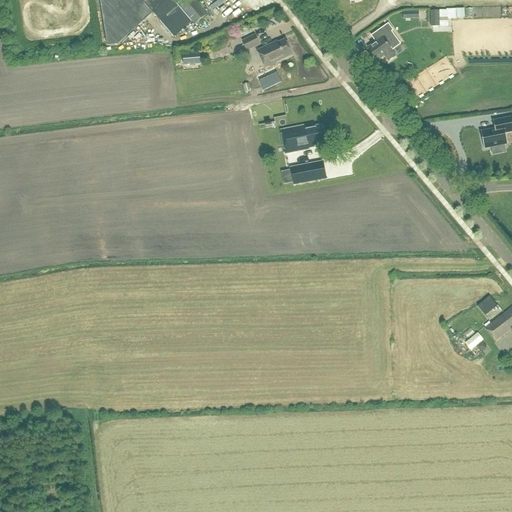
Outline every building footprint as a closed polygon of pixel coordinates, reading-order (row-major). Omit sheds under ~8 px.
[(99,0),(107,46),(117,46),(153,14),(173,37),(191,21),(172,0),(99,0)] [(183,0),(178,5),(195,25),(207,14),(195,0),(183,0)] [(459,9),(441,9),(441,26),(449,26),(449,18),(459,18),(459,9)] [(392,51),(392,50),(401,44),(392,31),(394,30),(389,23),(380,29),(385,36),(368,48),(377,61),(392,51)] [(246,51),(259,45),(255,35),(241,41),(246,51)] [(264,67),(292,54),(285,40),(274,45),(273,44),(257,51),(264,67)] [(142,42),(128,47),(130,52),(144,47),(142,42)] [(184,65),(200,64),(199,53),(183,54),(184,65)] [(245,93),(251,91),(249,83),(243,85),(245,93)] [(485,119),(472,120),(472,129),(485,128),(485,119)] [(494,133),(480,136),(484,153),(508,147),(505,137),(511,135),(511,120),(493,125),(494,133)] [(311,124),(280,131),(285,154),(309,149),(309,146),(325,143),(321,126),(311,128),(311,124)] [(469,158),(475,157),(473,145),(466,146),(469,158)] [(323,163),(291,169),(294,185),(326,178),(323,163)] [(485,316),(497,306),(489,296),(477,307),(485,316)] [(511,307),(490,325),(488,322),(484,326),(486,328),(485,329),(495,341),(511,329),(511,330),(511,307)] [(470,350),(483,340),(478,333),(465,343),(470,350)]
